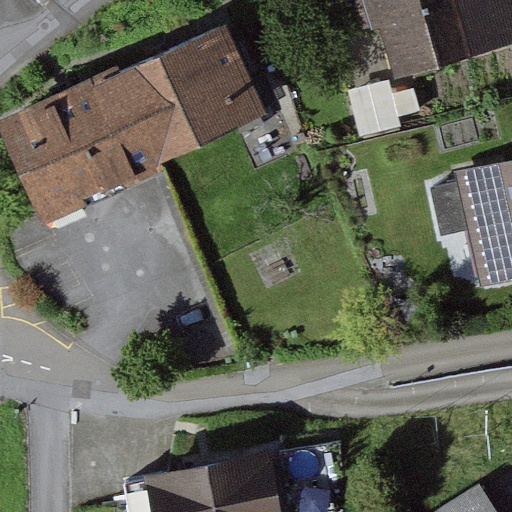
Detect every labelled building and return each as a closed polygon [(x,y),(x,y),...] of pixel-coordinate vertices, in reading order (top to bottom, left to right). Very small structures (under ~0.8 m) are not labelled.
[(511,0),(385,0),(403,70),(511,43),(511,0)] [(245,19),(13,127),(55,216),(287,108),(245,19)] [(511,163),(467,174),(496,295),(511,291),(511,163)] [(294,511),(285,453),(138,476),(143,511),(294,511)] [(511,511),(496,487),(457,511),(511,511)]
